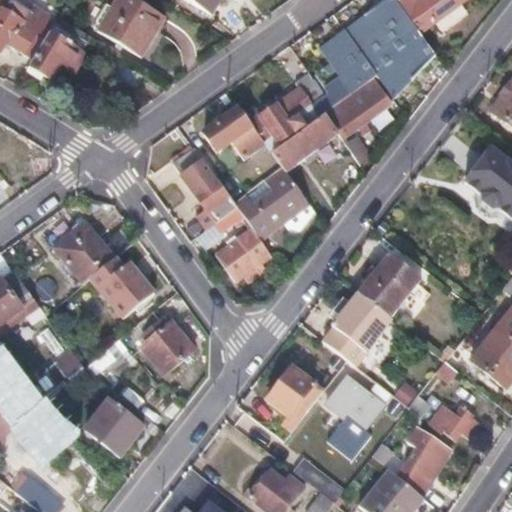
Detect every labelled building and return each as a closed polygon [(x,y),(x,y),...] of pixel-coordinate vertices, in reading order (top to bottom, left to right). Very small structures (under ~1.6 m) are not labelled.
[(0,0),(14,9),(10,16),(26,25),(27,23),(38,30),(35,35),(23,55),(33,61),(55,24),(57,22),(30,6),(28,10),(13,1),(13,0),(0,0)] [(0,0),(0,9),(1,10),(10,16),(14,9),(0,0)] [(91,0),(69,0),(70,0),(86,10),(91,0)] [(164,21),(129,0),(116,0),(96,33),(140,60),(164,21)] [(221,0),(184,0),(211,17),(221,0)] [(388,0),(382,5),(364,18),(395,61),(423,42),(392,0),(388,0)] [(421,0),(416,4),(412,0),(394,0),(420,34),(466,0),(421,0)] [(10,16),(1,10),(0,11),(0,52),(6,44),(23,55),(35,35),(23,29),(26,25),(10,16)] [(364,18),(317,52),(334,74),(322,84),(327,91),(322,94),(325,99),(332,108),(346,98),(370,80),(375,77),(391,98),(438,63),(423,42),(395,61),(364,18)] [(26,25),(23,29),(35,35),(38,30),(27,23),(26,25)] [(87,43),(55,24),(33,61),(29,68),(49,80),(60,61),(75,70),(84,56),(81,54),(87,43)] [(118,62),(110,76),(133,90),(142,76),(118,62)] [(260,117),(255,110),(244,118),(251,128),(263,144),(268,152),(316,117),(310,109),(325,99),(322,94),(311,78),(297,88),(299,91),(260,117)] [(375,87),(370,80),(346,98),(351,105),(375,87)] [(511,84),(488,116),(511,134),(511,84)] [(375,87),(351,105),(353,108),(329,124),(337,135),(342,142),(390,105),(376,86),(375,87)] [(332,108),(325,99),(310,109),(316,117),(317,119),(332,108)] [(239,110),(236,107),(223,116),(226,120),(239,110)] [(239,110),(226,120),(203,136),(216,154),(230,144),(243,162),(262,147),(263,144),(251,128),(244,118),(239,110)] [(329,124),(324,117),(271,156),(280,168),(283,172),(337,135),(329,124)] [(192,184),(203,200),(200,203),(206,212),(197,218),(206,232),(238,211),(235,205),(219,184),(193,149),(174,164),(189,186),(192,184)] [(511,168),(487,149),(460,184),(476,196),(477,203),(488,211),(495,211),(511,223),(511,221),(511,168)] [(280,168),(271,175),(280,187),(289,181),(283,172),(280,168)] [(219,184),(235,205),(245,197),(245,196),(231,176),(219,184)] [(305,177),(293,186),(312,213),(324,204),(305,177)] [(192,184),(189,186),(200,203),(203,200),(192,184)] [(312,213),(293,186),(256,212),(270,233),(298,213),(308,229),(318,221),(312,213)] [(245,197),(235,205),(238,211),(245,220),(256,212),(245,197)] [(256,212),(245,220),(252,230),(259,240),(270,233),(256,212)] [(459,242),(426,216),(398,251),(432,278),(459,242)] [(85,225),(54,250),(84,287),(91,281),(116,261),(85,225)] [(252,230),(216,256),(236,284),(242,279),(250,274),(256,270),(272,258),(259,240),(252,230)] [(480,239),(469,254),(506,283),(511,275),(511,264),(496,252),(480,239)] [(420,282),(389,258),(358,296),(390,321),(420,282)] [(116,261),(91,281),(123,321),(153,296),(129,266),(123,270),(116,261)] [(256,270),(250,274),(254,280),(260,275),(256,270)] [(13,272),(0,282),(20,308),(32,299),(13,272)] [(254,280),(250,274),(242,279),(247,285),(254,280)] [(0,333),(2,333),(0,330),(0,326),(22,311),(20,308),(0,282),(0,281),(0,333)] [(334,312),(342,317),(333,330),(334,331),(324,345),(346,362),(353,368),(390,321),(358,296),(351,305),(343,300),(334,312)] [(511,379),(511,307),(471,362),(505,389),(511,379)] [(170,327),(160,315),(137,334),(147,346),(170,327)] [(147,346),(141,350),(165,379),(195,354),(172,325),(170,327),(147,346)] [(374,361),(363,376),(368,380),(385,393),(397,378),(374,361)] [(457,374),(444,363),(436,374),(449,384),(457,374)] [(0,439),(14,428),(17,425),(26,436),(23,438),(42,461),(69,438),(60,426),(37,408),(6,366),(0,370),(0,439)] [(297,374),(293,371),(266,406),(288,421),(282,430),(289,435),(322,393),(314,388),(322,377),(309,367),(301,368),(297,374)] [(415,392),(397,378),(385,393),(404,407),(415,392)] [(347,380),(327,406),(364,435),(380,413),(383,409),(360,391),(347,380)] [(360,391),(383,409),(380,413),(396,425),(408,410),(404,407),(385,393),(368,380),(360,391)] [(108,402),(86,432),(120,457),(141,428),(108,402)] [(453,416),(441,407),(427,426),(441,436),(443,433),(454,441),(458,435),(466,440),(476,427),(468,421),(472,417),(459,408),(453,416)] [(23,438),(26,436),(17,425),(14,428),(23,438)] [(406,446),(416,451),(397,480),(420,498),(450,450),(416,430),(406,446)] [(391,456),(380,447),(370,460),(382,469),(391,456)] [(300,462),(292,472),(322,495),(323,496),(331,487),(300,462)] [(271,471),(249,499),(265,511),(287,511),(291,507),(278,496),(287,484),(271,471)] [(397,480),(386,472),(358,509),(361,511),(414,511),(423,501),(420,498),(397,480)] [(290,480),(287,484),(278,496),(291,507),(304,490),(290,480)] [(0,499),(15,511),(27,511),(31,508),(24,503),(25,501),(16,494),(0,481),(0,499)] [(25,502),(36,489),(26,481),(16,494),(25,501),(25,502)] [(342,496),(331,487),(323,496),(335,505),(342,496)] [(38,511),(60,511),(62,510),(36,489),(25,502),(38,511)] [(323,496),(322,495),(308,511),(329,511),(335,505),(323,496)] [(222,511),(208,502),(201,511),(222,511)]
